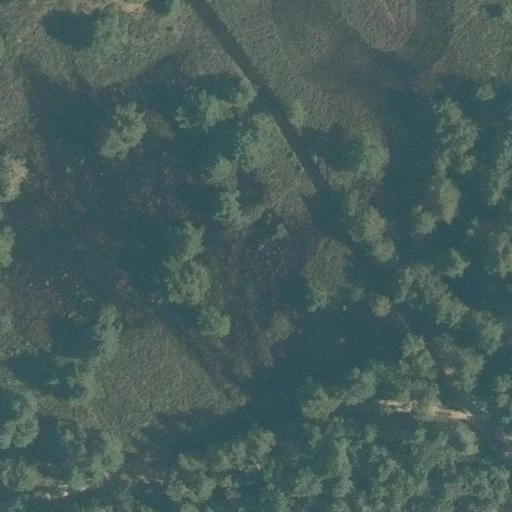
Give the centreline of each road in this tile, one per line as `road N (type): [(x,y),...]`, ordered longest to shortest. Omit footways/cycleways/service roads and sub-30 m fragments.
road 1 (track): [(195,0),(422,342),(511,446)]
road 2 (track): [(13,511),(260,410),(511,418)]
